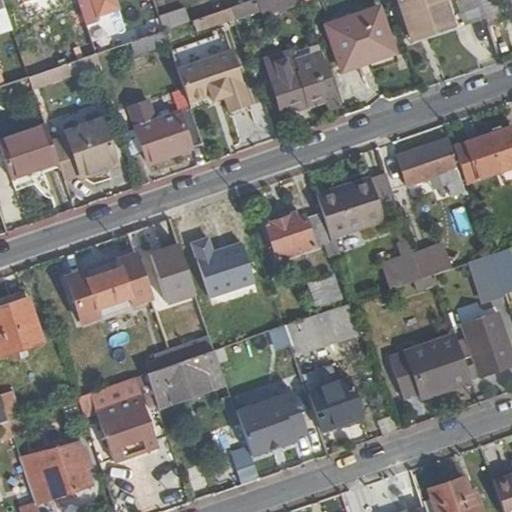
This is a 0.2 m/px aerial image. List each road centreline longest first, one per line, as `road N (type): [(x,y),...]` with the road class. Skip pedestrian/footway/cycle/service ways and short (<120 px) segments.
road 1 (residential): [(0,262),(511,83)]
road 2 (residential): [(223,511),(511,411)]
